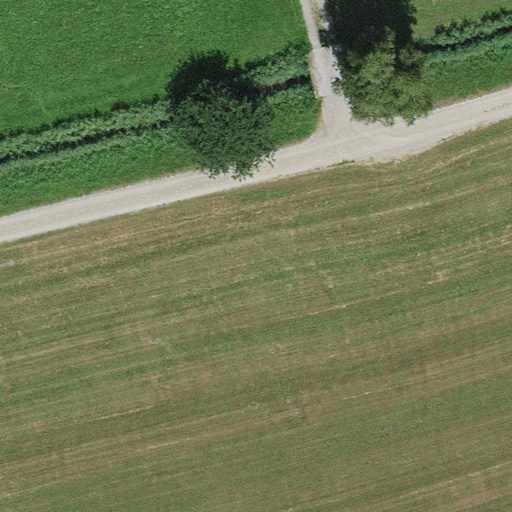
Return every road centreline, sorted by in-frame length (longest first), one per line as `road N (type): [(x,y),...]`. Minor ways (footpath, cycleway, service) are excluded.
road 1 (track): [(0,232),(511,102)]
road 2 (track): [(347,145),(311,0)]
